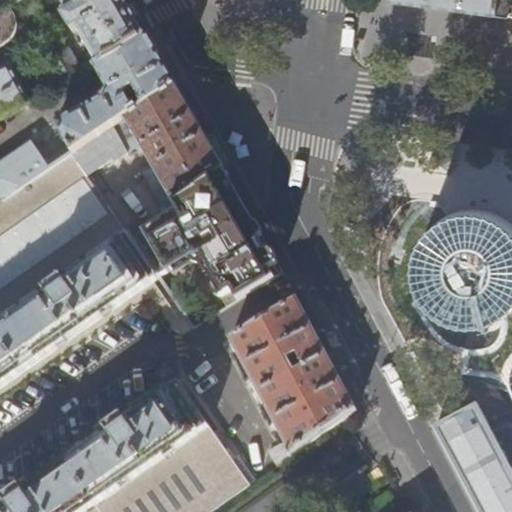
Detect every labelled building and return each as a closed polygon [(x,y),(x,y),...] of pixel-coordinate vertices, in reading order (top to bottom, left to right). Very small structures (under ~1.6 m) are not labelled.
[(130,6),(126,0),(60,0),(69,14),(64,17),(73,34),(77,31),(92,57),(77,65),(82,74),(94,68),(148,38),(130,6)] [(395,0),(442,6),(496,13),(497,0),(395,0)] [(13,13),(9,8),(0,14),(0,46),(4,45),(3,43),(8,40),(12,36),(13,33),(15,27),(15,22),(14,16),(13,13)] [(157,53),(148,38),(94,68),(109,93),(105,98),(56,126),(67,146),(45,161),(50,171),(135,113),(124,95),(134,90),(144,107),(176,86),(157,53)] [(51,90),(82,74),(77,65),(65,43),(34,60),(51,90)] [(0,116),(28,102),(9,65),(0,69),(0,116)] [(176,86),(144,107),(139,111),(135,113),(50,171),(4,202),(0,205),(0,391),(161,278),(161,277),(130,231),(128,231),(88,174),(114,157),(116,159),(141,144),(153,165),(143,171),(164,208),(223,168),(199,127),(176,86)] [(0,195),(4,202),(50,171),(45,161),(32,141),(0,163),(0,195)] [(430,171),(451,174),(454,160),(431,158),(430,171)] [(246,208),(223,168),(164,208),(130,231),(161,277),(184,261),(205,267),(227,307),(284,274),(246,208)] [(464,308),(475,308),(486,306),(495,301),(504,294),(510,284),(511,276),(511,255),(511,252),(506,243),(499,234),(490,228),(479,225),(468,224),(458,227),(448,232),(440,239),(434,248),(430,258),(430,269),(432,280),(437,290),(444,298),(453,304),(464,308)] [(230,338),(293,457),(357,412),(326,353),(298,300),(230,338)] [(0,510),(0,511),(215,511),(252,486),(212,430),(179,384),(128,421),(125,417),(106,430),(109,434),(26,493),(24,490),(5,503),(7,506),(0,510)] [(511,511),(511,466),(489,423),(477,401),(446,419),(438,423),(461,467),(485,511),(511,511)]
